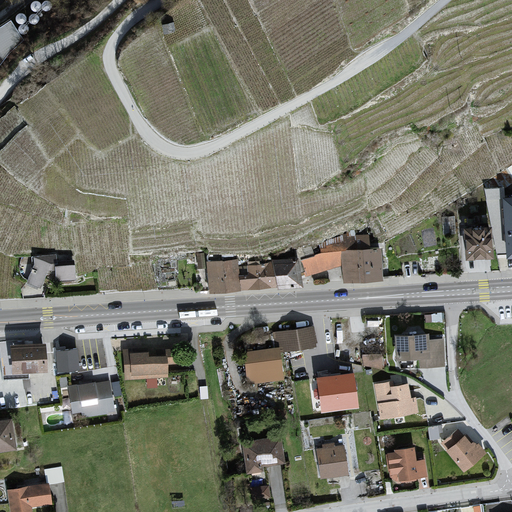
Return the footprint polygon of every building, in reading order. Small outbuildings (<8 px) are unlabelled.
[(0,25),(0,68),(26,38),(10,19),(0,25)] [(169,21),(158,22),(159,31),(170,30),(169,21)] [(511,182),(511,164),(483,183),(483,187),(504,186),(504,188),(511,182)] [(497,255),(503,255),(500,196),(504,195),(504,188),(504,186),(483,187),(497,255)] [(511,194),(504,195),(500,196),(503,255),(511,254),(511,194)] [(489,225),(463,226),(465,257),(491,255),(489,225)] [(380,277),(378,247),(370,247),(368,234),(343,235),(343,249),(344,264),(344,279),(380,277)] [(313,254),(303,259),(306,269),(307,274),(344,264),(343,249),(343,235),(319,244),(320,252),(313,254)] [(299,271),(306,269),(303,259),(313,254),(311,244),(295,249),(297,257),(299,271)] [(205,252),(196,253),(198,269),(207,268),(205,252)] [(26,281),(39,286),(47,269),(54,268),(54,262),(57,261),(56,254),(33,255),(33,263),(26,281)] [(299,271),(297,257),(273,259),(274,263),(277,285),(301,283),(299,271)] [(239,288),(237,268),(238,267),(238,260),(222,261),(223,289),(239,288)] [(223,289),(222,261),(207,262),(209,290),(223,289)] [(70,262),(55,263),(56,279),(72,278),(70,262)] [(238,267),(237,268),(239,288),(277,285),(274,263),(238,267)] [(313,326),(273,332),(275,348),(280,347),(281,352),(316,347),(313,326)] [(428,332),(395,334),(396,358),(420,357),(420,367),(445,366),(443,338),(428,339),(428,332)] [(44,342),(10,343),(11,370),(45,369),(44,342)] [(147,355),(147,348),(123,350),(125,378),(167,376),(167,373),(166,363),(177,363),(176,347),(155,349),(155,354),(147,355)] [(281,352),(280,347),(275,348),(243,352),(248,385),(284,380),(281,352)] [(77,348),(55,350),(57,371),(79,369),(77,348)] [(359,402),(354,370),(318,375),(322,407),(359,402)] [(70,387),(68,387),(72,414),(81,412),(86,416),(115,412),(110,382),(96,384),(96,380),(77,383),(77,386),(70,387)] [(391,380),(375,383),(381,418),(418,411),(415,394),(411,395),(408,380),(391,383),(391,380)] [(118,382),(111,383),(113,395),(120,394),(118,382)] [(207,385),(199,386),(201,399),(208,398),(207,385)] [(0,449),(15,447),(12,418),(0,419),(0,449)] [(442,433),(441,425),(428,427),(430,438),(439,437),(438,433),(442,433)] [(465,432),(460,427),(441,441),(446,447),(465,432)] [(446,447),(463,469),(486,451),(478,441),(477,442),(473,438),(471,440),(465,432),(446,447)] [(280,436),(243,442),(247,472),(264,470),(263,464),(284,461),(280,436)] [(349,472),(345,443),(336,444),(335,441),(323,442),(323,446),(316,447),(320,476),(349,472)] [(429,477),(427,457),(418,458),(417,444),(395,446),(396,451),(389,452),(392,475),(397,474),(398,481),(429,477)] [(62,466),(44,469),(46,483),(49,482),(49,484),(64,481),(62,466)] [(46,483),(8,488),(12,511),(30,510),(29,505),(52,502),(49,484),(49,482),(46,483)]
